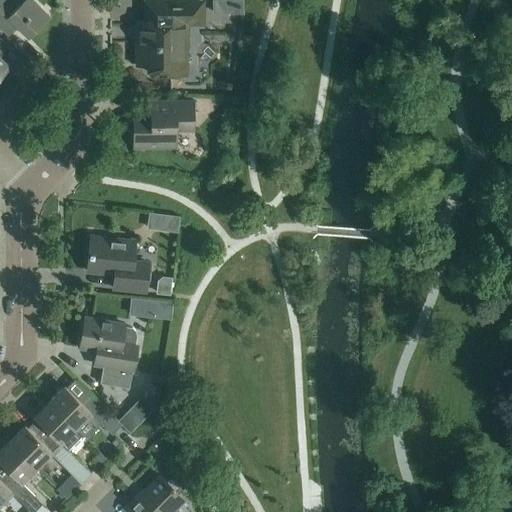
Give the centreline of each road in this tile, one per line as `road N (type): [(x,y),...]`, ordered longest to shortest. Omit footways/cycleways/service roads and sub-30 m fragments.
road 1 (residential): [(32,186),(22,208),(22,340),(0,379)]
road 2 (residential): [(32,186),(5,161),(4,109),(81,44)]
road 3 (residential): [(32,186),(79,134),(81,44)]
